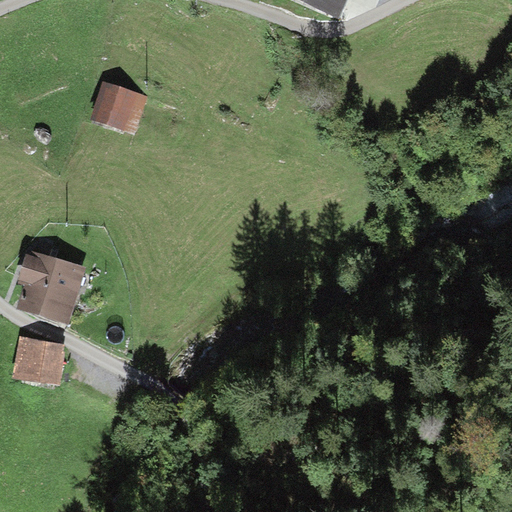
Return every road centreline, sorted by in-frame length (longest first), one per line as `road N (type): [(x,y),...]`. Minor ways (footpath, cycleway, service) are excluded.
road 1 (unclassified): [(404,0),(337,30),(302,27),(223,0)]
road 2 (unclassified): [(0,302),(18,320),(167,394)]
road 3 (track): [(167,394),(202,461),(202,511)]
